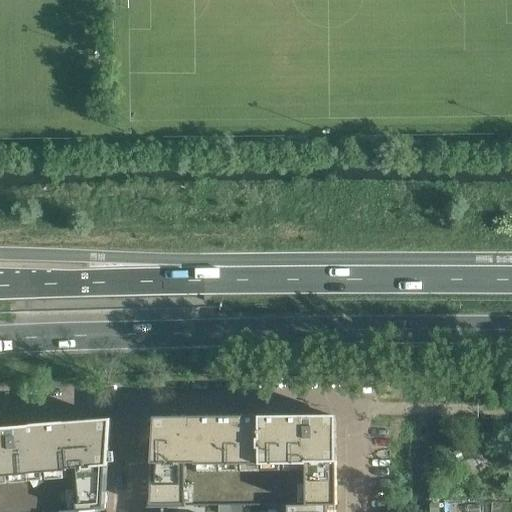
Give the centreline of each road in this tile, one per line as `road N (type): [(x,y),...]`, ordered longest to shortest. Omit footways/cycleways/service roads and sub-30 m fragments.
road 1 (trunk): [(0,339),(511,329)]
road 2 (primary): [(309,280),(0,286)]
road 3 (residential): [(354,411),(332,399),(132,399)]
road 4 (trunk): [(511,280),(309,280)]
road 5 (residential): [(132,399),(0,410)]
road 6 (residential): [(354,411),(475,411)]
